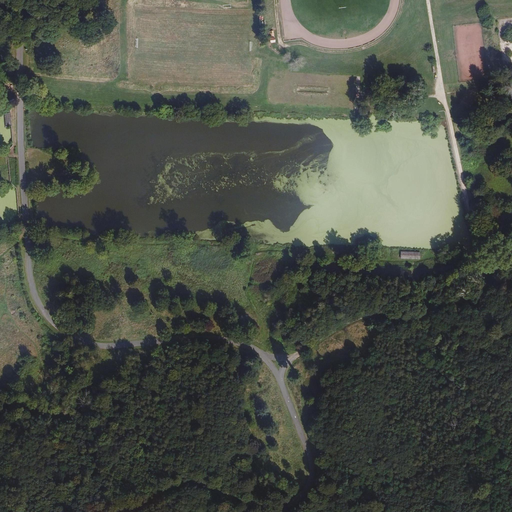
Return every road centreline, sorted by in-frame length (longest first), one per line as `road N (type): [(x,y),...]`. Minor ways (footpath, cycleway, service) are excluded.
road 1 (unknown): [(318,511),(423,471),(485,461),(511,437)]
road 2 (unknown): [(122,344),(92,370),(0,411)]
